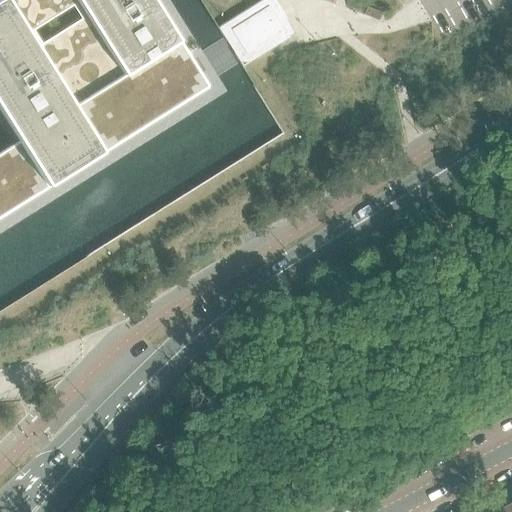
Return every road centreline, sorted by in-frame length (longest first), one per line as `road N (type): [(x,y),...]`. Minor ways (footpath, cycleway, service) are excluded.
road 1 (primary): [(0,434),(511,121)]
road 2 (primary): [(511,41),(0,354)]
road 3 (secondary): [(64,473),(158,370),(263,280),(511,126)]
road 4 (residential): [(390,511),(511,447)]
